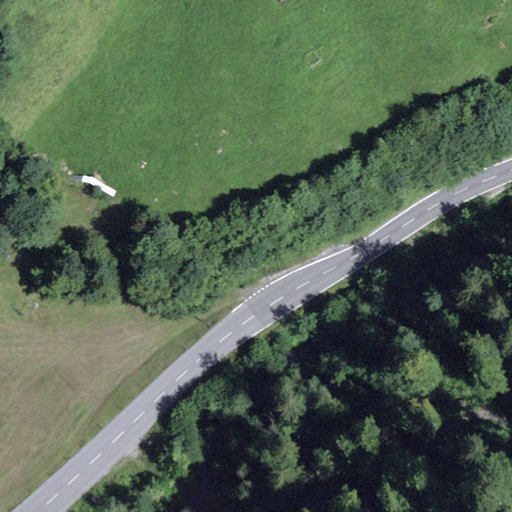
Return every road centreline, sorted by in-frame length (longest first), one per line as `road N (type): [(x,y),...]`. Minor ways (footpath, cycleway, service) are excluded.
road 1 (tertiary): [(42,511),(204,359),(455,191),(511,168)]
road 2 (track): [(139,27),(221,67),(263,64),(352,0)]
